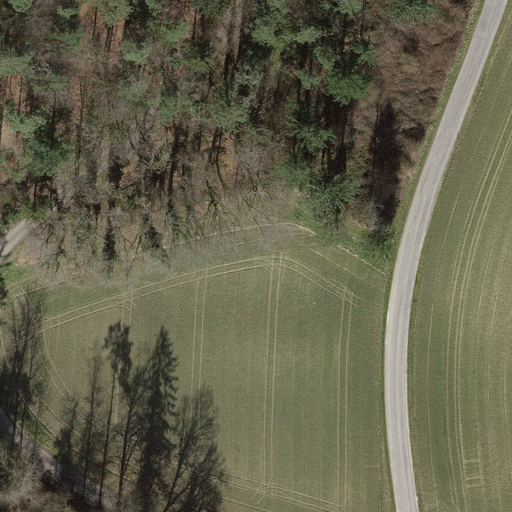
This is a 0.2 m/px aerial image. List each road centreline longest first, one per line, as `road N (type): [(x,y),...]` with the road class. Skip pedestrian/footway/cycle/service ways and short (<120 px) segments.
road 1 (tertiary): [(498,0),(421,198),(402,283),(395,367),(408,511)]
road 2 (track): [(0,252),(203,67),(247,0)]
road 3 (track): [(139,511),(45,471),(0,414)]
